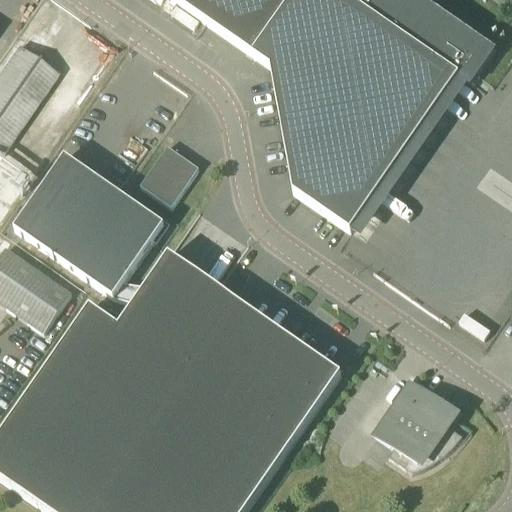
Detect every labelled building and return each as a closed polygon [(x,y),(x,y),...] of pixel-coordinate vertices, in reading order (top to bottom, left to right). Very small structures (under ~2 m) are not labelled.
[(164,0),(262,68),(309,0),(164,0)] [(270,74),(285,159),(293,199),(351,236),(458,82),(470,90),(493,57),(411,0),(309,0),(262,68),(270,74)] [(36,20),(49,29),(60,11),(47,3),(36,20)] [(0,162),(0,163),(58,80),(18,53),(0,78),(0,162)] [(441,174),(449,165),(418,142),(411,151),(441,174)] [(171,214),(198,174),(167,153),(140,192),(171,214)] [(164,232),(121,202),(65,162),(14,235),(113,305),(164,232)] [(0,228),(11,202),(0,197),(0,228)] [(0,309),(44,340),(72,301),(6,255),(0,262),(0,309)] [(325,370),(168,261),(118,333),(90,313),(0,442),(0,485),(38,511),(249,511),(341,381),(339,379),(328,366),(325,370)] [(446,412),(411,388),(411,389),(412,390),(377,441),(375,441),(375,442),(394,455),(388,463),(412,479),(420,477),(427,474),(434,470),(440,466),(447,461),(452,455),(457,449),(462,443),(438,426),(448,411),(447,410),(446,412)] [(364,401),(353,407),(359,421),(371,415),(364,401)]
